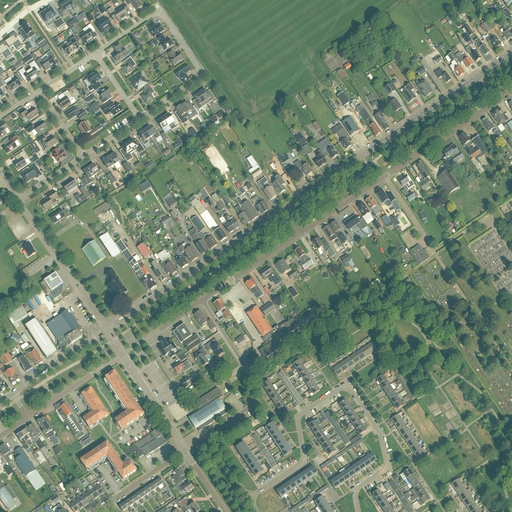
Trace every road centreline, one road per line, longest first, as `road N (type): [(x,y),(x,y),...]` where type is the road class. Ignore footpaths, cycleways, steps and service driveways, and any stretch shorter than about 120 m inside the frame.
road 1 (residential): [(248,498),(301,462),(296,415),(342,387),(378,431),(387,468),(356,489),(357,511)]
road 2 (secondary): [(283,209),(511,54)]
road 3 (unclassified): [(299,234),(511,90)]
road 4 (secondary): [(105,330),(283,209)]
road 5 (residential): [(207,436),(245,411),(251,395),(244,366),(202,300)]
road 6 (residential): [(95,54),(159,10),(202,75)]
road 7 (unclassified): [(105,330),(19,202)]
